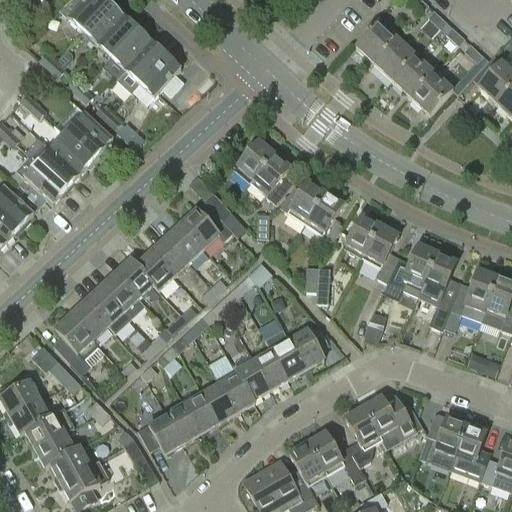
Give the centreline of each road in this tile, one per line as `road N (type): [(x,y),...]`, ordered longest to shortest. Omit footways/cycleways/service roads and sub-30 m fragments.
road 1 (tertiary): [(0,321),(271,71)]
road 2 (residential): [(214,496),(302,413),(366,375),(399,371),(511,412)]
road 3 (tertiary): [(511,223),(375,158),(271,71)]
